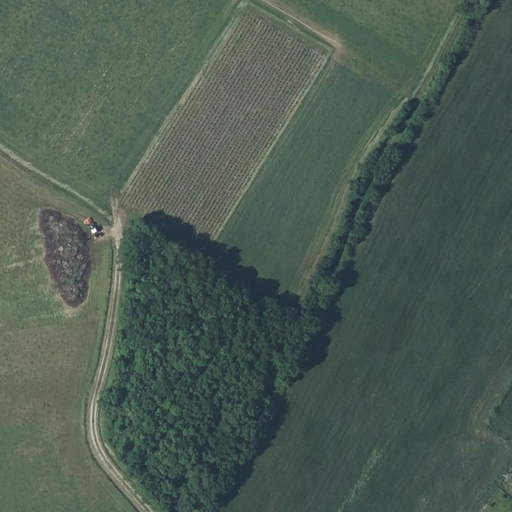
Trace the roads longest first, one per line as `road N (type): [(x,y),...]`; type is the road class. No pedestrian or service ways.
road 1 (track): [(465,0),(196,511)]
road 2 (track): [(145,511),(106,466),(90,429),(117,282),(115,201),(120,177),(232,0)]
